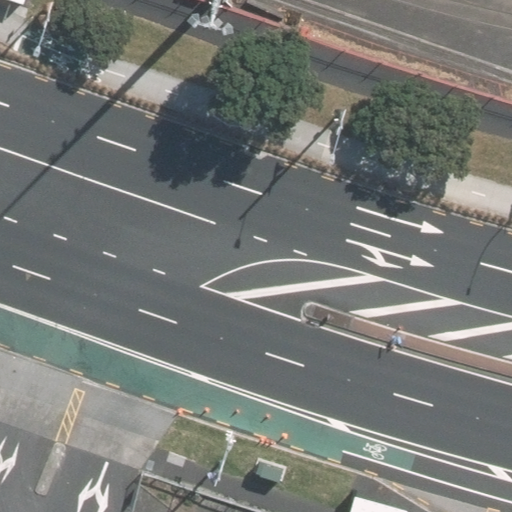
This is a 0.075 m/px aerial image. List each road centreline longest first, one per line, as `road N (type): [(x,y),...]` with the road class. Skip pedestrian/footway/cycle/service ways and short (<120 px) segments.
road 1 (primary): [(511,432),(0,259)]
road 2 (primary): [(0,99),(292,202),(511,265)]
